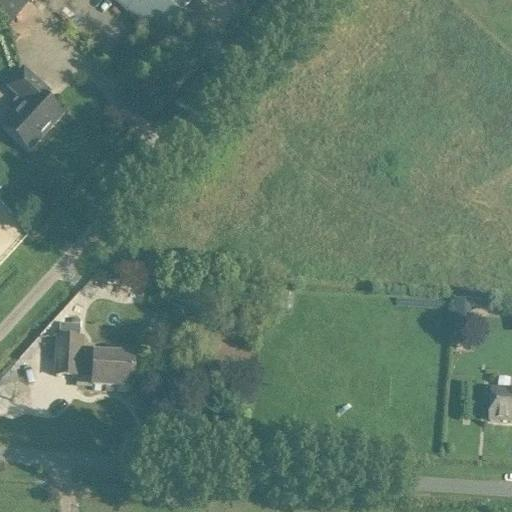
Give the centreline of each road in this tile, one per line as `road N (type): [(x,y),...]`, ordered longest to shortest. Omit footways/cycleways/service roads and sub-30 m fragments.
road 1 (unclassified): [(0,456),(511,490)]
road 2 (unclassified): [(0,334),(260,46)]
